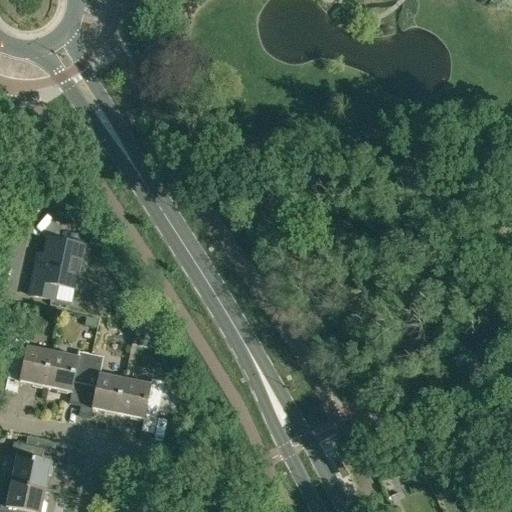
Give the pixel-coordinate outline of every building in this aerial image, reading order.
[(59,185),(56,179),(47,183),(51,189),(59,185)] [(70,216),(63,221),(68,229),(76,224),(70,216)] [(55,302),(58,286),(76,290),(85,247),(50,239),(47,256),(40,254),(31,296),(55,302)] [(86,319),(84,326),(97,329),(98,321),(86,319)] [(47,389),(54,353),(29,348),(30,343),(17,340),(10,370),(22,373),(20,383),(47,389)] [(79,358),(54,353),(47,389),(72,394),(74,384),(86,387),(93,356),(80,353),(79,358)] [(105,359),(93,356),(86,387),(97,389),(93,412),(119,417),(126,381),(101,376),(105,359)] [(126,381),(119,417),(144,422),(147,412),(159,414),(165,382),(152,380),(151,386),(126,381)] [(27,437),(25,445),(46,449),(63,453),(65,445),(27,437)] [(17,458),(12,482),(47,489),(53,464),(43,462),(46,449),(14,443),(11,456),(17,458)] [(0,511),(42,511),(47,489),(12,482),(6,507),(2,506),(0,511)] [(498,501),(498,490),(487,489),(487,495),(491,500),(498,501)] [(498,511),(497,502),(485,508),(482,501),(467,508),(469,511),(498,511)]
